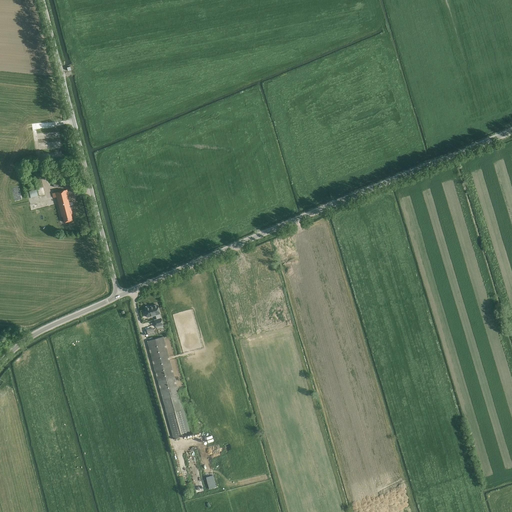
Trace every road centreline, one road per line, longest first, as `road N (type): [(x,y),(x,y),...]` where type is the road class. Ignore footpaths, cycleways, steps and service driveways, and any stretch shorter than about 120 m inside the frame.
road 1 (unclassified): [(118,296),(511,130)]
road 2 (unclassified): [(118,296),(42,0)]
road 3 (unclassified): [(0,361),(18,343),(118,296)]
